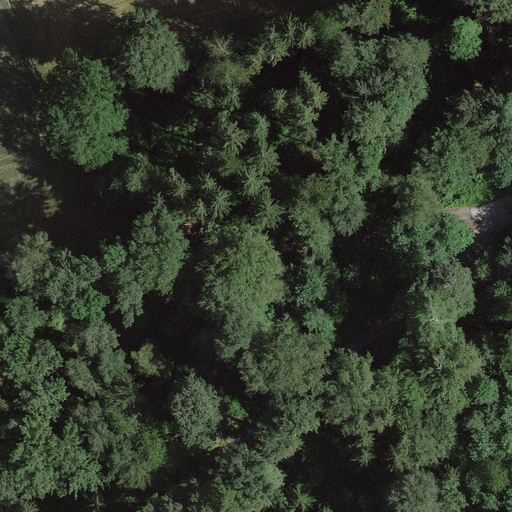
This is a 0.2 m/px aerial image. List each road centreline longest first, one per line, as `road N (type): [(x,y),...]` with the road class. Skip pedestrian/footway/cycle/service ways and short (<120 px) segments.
road 1 (track): [(507,215),(417,221),(238,254),(52,265),(0,279)]
road 2 (unclassified): [(511,211),(436,283),(152,511)]
